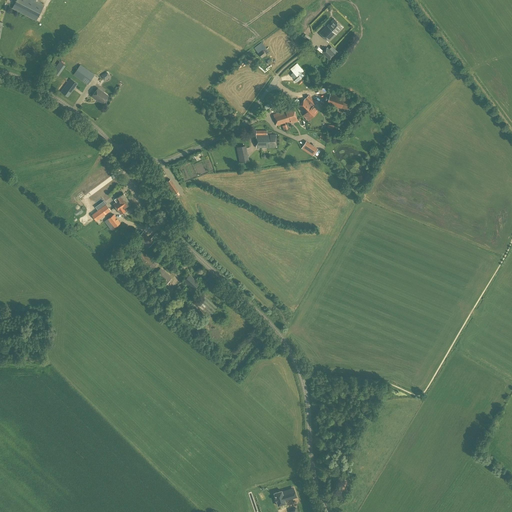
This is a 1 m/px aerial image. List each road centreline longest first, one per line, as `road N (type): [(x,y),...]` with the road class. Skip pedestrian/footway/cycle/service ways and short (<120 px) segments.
road 1 (tertiary): [(330,511),(314,475),(304,386),(281,337),(141,204),(115,151)]
road 2 (unclassified): [(115,151),(131,143),(166,161),(222,137),(241,125),(275,78)]
road 3 (tertiary): [(115,151),(44,89),(0,71)]
